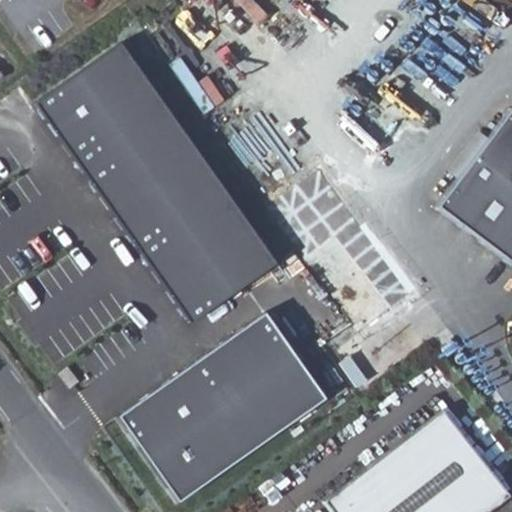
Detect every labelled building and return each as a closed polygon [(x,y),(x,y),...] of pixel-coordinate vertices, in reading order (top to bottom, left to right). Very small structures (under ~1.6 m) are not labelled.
[(118,45),(30,106),(182,325),(270,264),(118,45)] [(511,111),(508,108),(432,207),(511,267),(511,111)] [(352,324),(383,299),(332,235),(300,260),(352,324)] [(258,317),(114,418),(173,502),(317,401),(258,317)] [(484,511),(503,498),(437,410),(317,500),(325,511),(484,511)]
